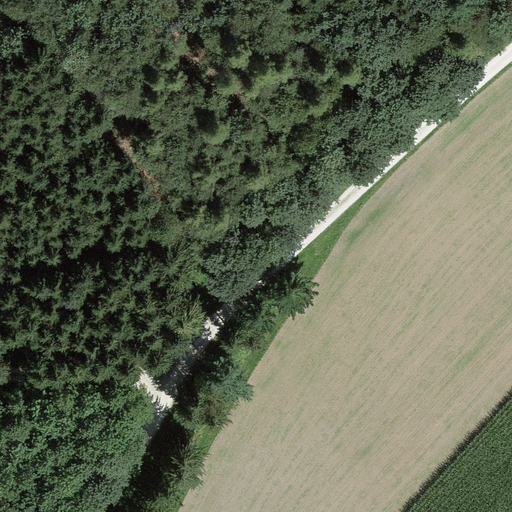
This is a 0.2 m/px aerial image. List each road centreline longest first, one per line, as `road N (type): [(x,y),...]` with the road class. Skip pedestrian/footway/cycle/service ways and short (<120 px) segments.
road 1 (track): [(511,50),(209,324),(174,372),(122,474),(89,511)]
road 2 (track): [(174,372),(0,378)]
